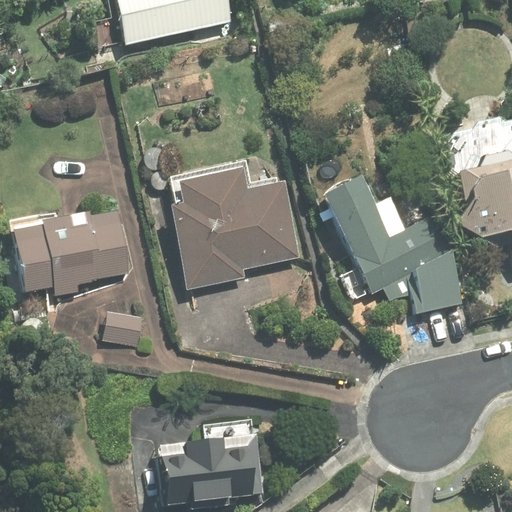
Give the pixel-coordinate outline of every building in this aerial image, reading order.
[(223,0),(113,0),(124,48),(229,24),(223,0)] [(392,48),(394,64),(404,63),(402,47),(392,48)] [(154,125),(140,128),(144,149),(158,147),(154,125)] [(511,159),(507,155),(485,159),(481,172),(459,175),(465,212),(460,221),(462,230),(481,240),(509,236),(511,258),(511,159)] [(181,208),(169,210),(184,293),(243,282),(241,271),(297,261),(282,186),(245,192),(241,172),(176,184),(181,208)] [(359,180),(322,198),(328,212),(318,217),(322,225),(332,219),(370,297),(382,291),(388,302),(410,296),(414,314),(460,305),(451,255),(433,219),(388,241),(359,180)] [(86,215),(10,233),(25,296),(51,290),(53,299),(76,294),(75,287),(130,274),(116,212),(87,219),(86,215)] [(105,315),(101,342),(135,347),(139,320),(105,315)] [(252,497),(261,495),(255,437),(252,438),(251,423),(202,428),(204,446),(159,451),(166,509),(252,499),(252,497)]
